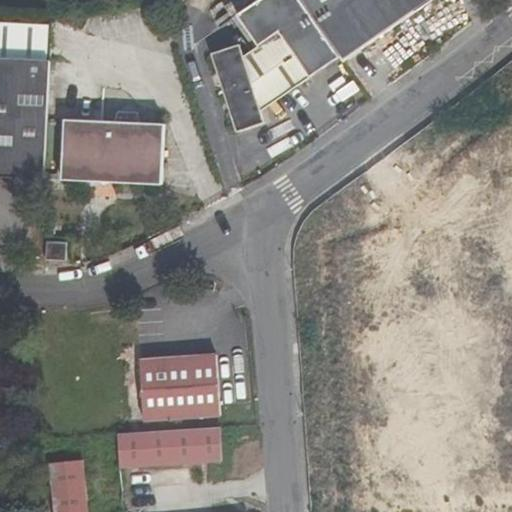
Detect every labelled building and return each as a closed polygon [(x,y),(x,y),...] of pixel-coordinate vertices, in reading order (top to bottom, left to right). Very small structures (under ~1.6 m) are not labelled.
[(342,59),(301,0),(270,0),(237,22),(257,51),(281,33),(313,78),(342,59)] [(301,0),(342,59),(345,63),(434,0),(301,0)] [(220,74),(220,98),(232,113),(239,133),(267,124),(263,110),(259,98),(302,85),(313,78),(281,33),(257,51),(247,59),(243,47),(215,56),(220,74)] [(51,61),(0,59),(0,177),(46,179),(51,61)] [(263,110),(302,85),(259,98),(263,110)] [(163,186),(166,126),(67,120),(64,180),(163,186)] [(67,243),(48,243),(48,260),(67,261),(67,243)] [(352,511),(488,511),(511,510),(511,298),(336,312),(352,511)] [(141,360),(146,422),(223,416),(218,354),(141,360)] [(119,472),(221,463),(218,430),(117,439),(119,472)] [(81,511),(78,466),(45,468),(47,511),(81,511)]
